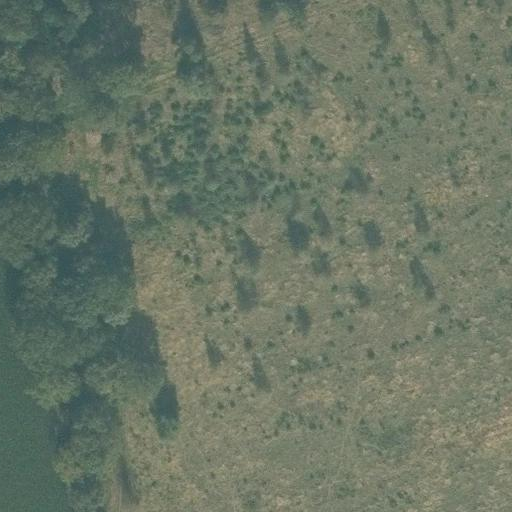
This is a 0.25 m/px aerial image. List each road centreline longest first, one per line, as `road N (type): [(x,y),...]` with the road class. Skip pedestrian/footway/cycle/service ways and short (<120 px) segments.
road 1 (track): [(25,121),(67,342),(113,436),(111,511)]
road 2 (track): [(1,0),(25,121)]
